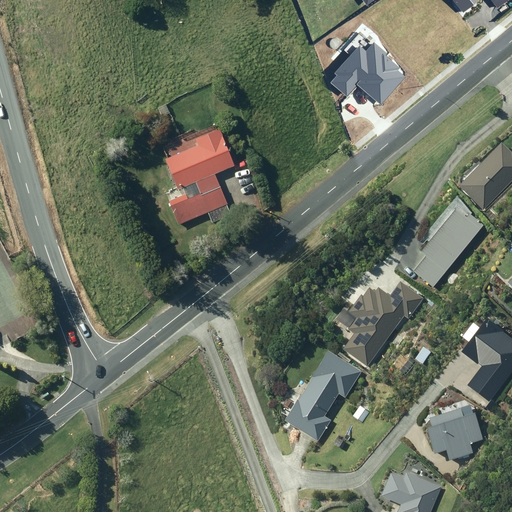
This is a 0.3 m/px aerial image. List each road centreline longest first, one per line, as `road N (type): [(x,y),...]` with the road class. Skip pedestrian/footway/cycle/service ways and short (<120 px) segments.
road 1 (tertiary): [(100,375),(511,40)]
road 2 (residential): [(0,89),(66,309),(100,375)]
road 3 (tertiary): [(0,454),(100,375)]
